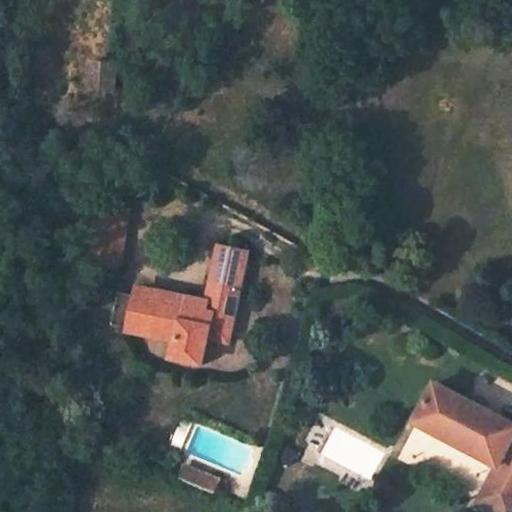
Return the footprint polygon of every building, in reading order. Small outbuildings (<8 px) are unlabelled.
[(94,61),(93,89),(117,91),(119,64),(94,61)] [(110,141),(107,157),(116,161),(119,146),(110,141)] [(121,269),(129,211),(99,206),(90,264),(121,269)] [(214,273),(244,280),(244,279),(250,252),(220,246),(214,273)] [(231,342),(244,280),(214,273),(207,306),(138,292),(130,332),(177,342),(175,357),(204,364),(210,338),(231,342)] [(511,511),(511,422),(438,384),(417,423),(500,466),(480,503),(498,511),(511,511)] [(214,478),(187,467),(182,479),(209,490),(214,478)] [(221,481),(214,478),(209,490),(216,493),(221,481)]
